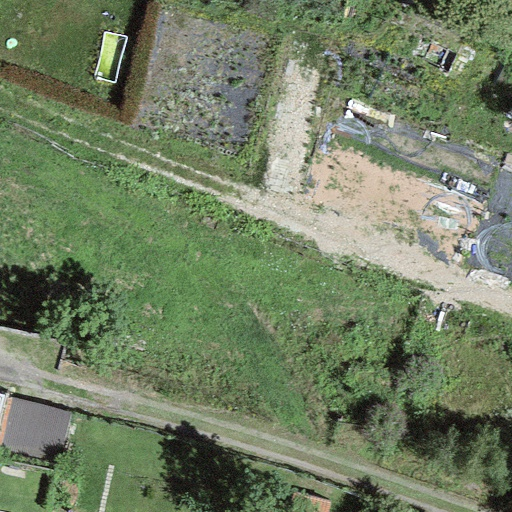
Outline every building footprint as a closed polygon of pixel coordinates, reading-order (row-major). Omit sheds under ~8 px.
[(467,70),(476,22),(406,9),(397,57),(467,70)] [(331,42),(291,31),(255,168),(294,178),(331,42)] [(511,42),(507,41),(466,133),(511,152),(511,42)] [(498,163),(346,98),(328,140),(479,205),(498,163)] [(511,155),(504,152),(484,209),(511,218),(511,155)] [(67,411),(13,398),(4,435),(59,447),(67,411)] [(325,511),(329,501),(291,492),(285,511),(325,511)]
